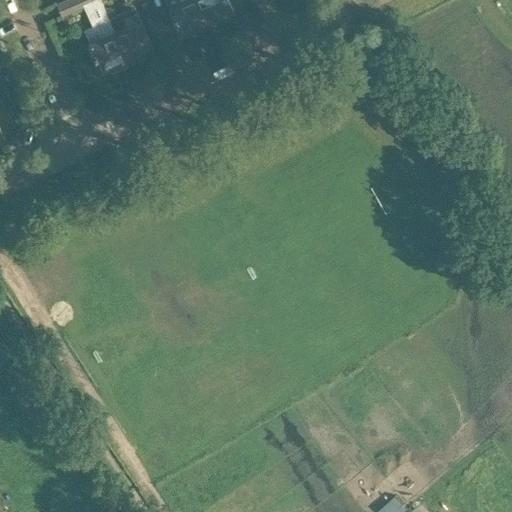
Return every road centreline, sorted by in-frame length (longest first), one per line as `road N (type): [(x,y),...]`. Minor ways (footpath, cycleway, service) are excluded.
road 1 (residential): [(81,146),(366,0)]
road 2 (track): [(164,511),(0,267)]
road 3 (residential): [(81,146),(17,0)]
